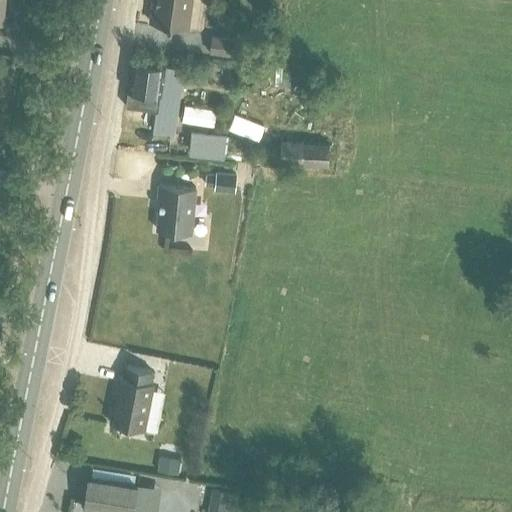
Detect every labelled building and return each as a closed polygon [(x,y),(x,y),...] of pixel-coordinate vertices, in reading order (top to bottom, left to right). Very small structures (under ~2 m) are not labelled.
[(190,0),(150,0),(147,22),(186,27),(190,0)] [(235,56),(237,40),(210,36),(207,51),(235,56)] [(128,90),(126,106),(149,109),(158,111),(155,132),(175,135),(185,68),(165,65),(132,61),(128,90)] [(219,126),(221,110),(197,106),(189,105),(186,121),(219,126)] [(237,111),(231,128),(262,141),(269,124),(237,111)] [(193,132),(191,154),(224,157),(226,135),(193,132)] [(325,165),(327,143),(278,140),(276,161),(325,165)] [(215,189),(235,191),(237,173),(217,171),(215,189)] [(196,187),(160,184),(159,199),(161,200),(158,229),(192,233),(196,187)] [(118,376),(109,422),(146,430),(155,383),(151,382),(154,370),(125,364),(122,377),(118,376)] [(194,384),(210,387),(213,372),(198,368),(194,384)] [(160,426),(167,387),(157,385),(151,425),(160,426)] [(178,472),(180,458),(160,455),(158,469),(178,472)] [(109,511),(133,511),(138,484),(88,476),(83,508),(109,511)] [(150,511),(160,511),(166,483),(146,480),(140,510),(150,511)] [(226,511),(230,489),(212,486),(208,511),(226,511)]
